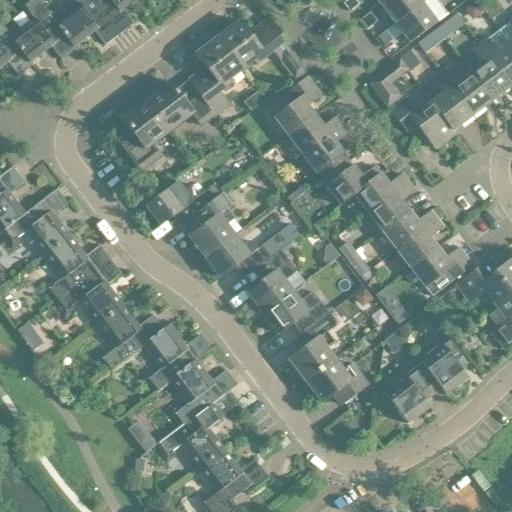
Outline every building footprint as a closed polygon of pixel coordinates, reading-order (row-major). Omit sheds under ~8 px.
[(34,19),(11,36),(10,37),(29,62),(29,61),(50,46),(61,60),(76,49),(73,46),(54,21),(38,0),(21,0),(16,4),(23,13),(27,10),(34,19)] [(74,0),(77,3),(54,21),(73,46),(93,30),(105,45),(118,34),(92,0),(74,0)] [(133,0),(92,0),(118,34),(133,23),(122,9),(133,0)] [(350,0),(345,0),(342,3),(349,12),(356,7),(350,0)] [(385,0),(379,5),(394,24),(424,0),(385,0)] [(435,0),(424,0),(394,24),(409,43),(446,15),(435,0)] [(360,19),(367,28),(376,21),(370,12),(360,19)] [(294,53),(276,29),(256,44),(239,21),(217,37),(241,69),(253,61),(255,64),(272,51),(281,63),(294,53)] [(0,66),(7,61),(18,76),(32,65),(29,61),(29,62),(10,37),(11,36),(0,22),(0,66)] [(381,34),(375,38),(381,47),(388,42),(381,34)] [(241,69),(217,37),(195,54),(205,67),(187,80),(214,115),(228,105),(218,92),(232,81),(230,78),(241,69)] [(511,47),(508,43),(496,52),(486,38),(479,44),(511,86),(511,85),(511,47)] [(481,63),(470,72),(491,101),(511,86),(479,44),(470,50),(481,63)] [(399,60),(407,70),(408,69),(409,71),(419,63),(409,50),(399,57),(400,60),(399,60)] [(307,70),(294,53),(281,63),(294,79),(307,70)] [(399,60),(387,70),(369,83),(387,107),(399,97),(389,83),(407,70),(399,60)] [(491,101),(470,72),(458,81),(448,68),(440,74),(472,116),(491,101)] [(472,116),(440,74),(432,79),(442,93),(431,102),(453,130),(472,116)] [(288,137),(315,116),(307,105),(320,95),(307,77),(286,93),(294,102),(273,118),(288,137)] [(169,82),(146,99),(170,131),(192,114),(200,125),(214,115),(187,80),(175,90),(169,82)] [(453,130),(431,102),(418,111),(408,98),(390,111),(406,132),(415,124),(435,149),(456,133),(453,130)] [(170,131),(146,99),(121,118),(127,126),(114,136),(141,171),(160,156),(151,145),(170,131)] [(323,126),(315,116),(288,137),(302,156),(343,125),(336,116),(323,126)] [(348,132),(343,125),(302,156),(316,174),(343,153),(335,142),(348,132)] [(353,195),(380,174),(374,166),(361,177),(352,165),(325,186),(340,205),(353,195)] [(0,231),(24,214),(23,214),(8,193),(22,181),(12,167),(0,176),(0,231)] [(388,185),(380,174),(353,195),(367,213),(408,182),(402,174),(388,185)] [(191,185),(183,190),(177,182),(145,206),(160,225),(179,211),(186,221),(200,210),(211,201),(204,192),(199,195),(191,185)] [(408,182),(367,213),(381,231),(409,211),(400,200),(414,190),(408,182)] [(56,189),(23,214),(24,214),(0,231),(0,234),(11,249),(20,242),(17,238),(26,231),(43,254),(68,235),(52,215),(67,204),(56,189)] [(221,193),(211,201),(200,210),(208,221),(189,236),(204,257),(233,235),(225,224),(233,218),(225,209),(230,205),(221,193)] [(409,211),(381,231),(395,250),(436,219),(430,211),(417,221),(409,211)] [(442,227),(436,219),(395,250),(409,268),(437,248),(428,237),(442,227)] [(68,235),(43,254),(61,278),(53,284),(50,280),(40,287),(52,303),(110,259),(99,245),(84,256),(68,235)] [(248,255),(233,235),(204,257),(220,278),(240,263),(248,274),(258,266),(270,257),(279,249),(275,243),(272,243),(264,249),(261,246),(248,255)] [(345,259),(355,251),(347,241),(338,249),(345,259)] [(360,247),(355,251),(345,259),(359,277),(360,277),(368,271),(369,270),(362,260),(367,257),(360,247)] [(437,248),(409,268),(424,287),(444,272),(452,281),(472,266),(458,248),(445,258),(437,248)] [(270,257),(258,266),(266,277),(247,292),(262,313),(291,291),(283,281),(296,271),(279,249),(270,257)] [(121,273),(110,259),(52,303),(64,318),(73,311),(70,307),(79,301),(97,324),(122,305),(106,284),(121,273)] [(490,260),(482,265),(456,285),(469,302),(484,291),(495,305),(511,292),(511,261),(511,260),(498,270),(490,260)] [(370,273),(368,271),(360,277),(364,281),(370,277),(370,273)] [(291,291),(262,313),(278,334),(292,323),(301,334),(328,313),(312,292),(299,301),(291,291)] [(511,292),(495,305),(506,320),(491,331),(504,349),(511,343),(511,292)] [(122,305),(97,324),(115,348),(107,354),(104,350),(94,357),(106,373),(143,345),(143,344),(163,329),(152,315),(138,326),(122,305)] [(328,313),(301,334),(300,335),(308,345),(288,359),(305,381),(334,359),(325,348),(334,342),(326,332),(337,324),(329,313),(328,313)] [(143,344),(143,345),(161,368),(152,375),(149,370),(140,377),(152,393),(170,380),(170,379),(195,360),(195,361),(209,350),(198,335),(184,346),(168,325),(163,329),(143,344)] [(440,388),(445,395),(467,378),(460,368),(466,363),(444,334),(433,342),(439,349),(421,362),(440,388)] [(342,370),(334,359),(305,381),(321,403),(332,394),(340,404),(366,384),(351,364),(342,370)] [(170,379),(170,380),(188,403),(179,409),(176,405),(167,412),(178,427),(179,428),(211,403),(211,404),(236,385),(225,370),(210,381),(195,361),(195,360),(170,379)] [(440,388),(421,362),(392,384),(395,388),(385,395),(407,424),(429,407),(424,400),(440,388)] [(179,428),(178,427),(153,446),(166,462),(175,455),(172,451),(180,445),(198,468),(223,449),(207,428),(222,418),(211,404),(211,403),(179,428)] [(223,449),(198,468),(214,490),(199,501),(206,511),(235,511),(238,510),(230,500),(244,489),(247,493),(267,478),(254,460),(239,471),(223,449)]
